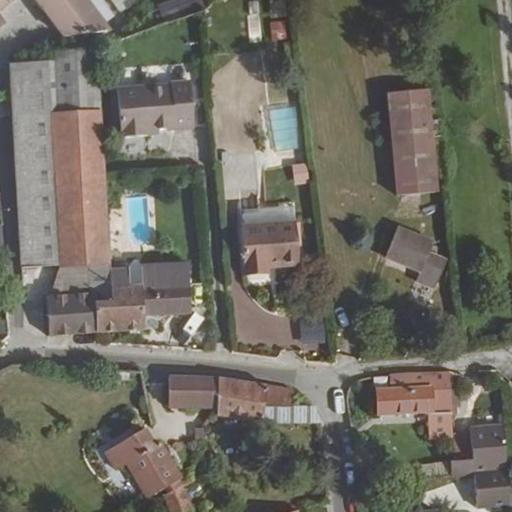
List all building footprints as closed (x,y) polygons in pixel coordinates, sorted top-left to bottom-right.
[(0,17),(0,8),(11,0),(35,0),(63,37),(108,31),(84,0),(0,0),(0,25),(4,22),(0,17)] [(109,0),(116,9),(128,0),(109,0)] [(178,0),(177,0),(158,7),(165,25),(185,18),(178,0)] [(200,0),(178,0),(185,18),(204,11),(200,0)] [(10,65),(22,268),(59,267),(108,264),(104,178),(97,48),(51,52),(52,61),(10,65)] [(116,90),(116,96),(120,132),(120,138),(146,136),(146,131),(192,127),(189,83),(170,84),(170,85),(116,90)] [(427,90),(387,94),(396,196),(437,192),(427,90)] [(116,96),(111,97),(115,133),(120,132),(116,96)] [(240,228),(244,277),(267,275),(266,267),(265,262),(297,259),(295,223),(240,228)] [(397,230),(386,258),(419,271),(420,271),(427,254),(431,243),(397,230)] [(445,262),(427,254),(420,271),(419,271),(415,281),(434,289),(445,262)] [(59,267),(46,298),(95,295),(95,304),(110,303),(109,269),(108,264),(59,267)] [(139,268),(127,269),(128,286),(141,285),(141,287),(188,286),(187,265),(139,266),(139,268)] [(95,304),(97,333),(143,330),(143,315),(189,313),(188,286),(141,287),(141,285),(128,286),(127,269),(109,269),(110,303),(95,304)] [(46,298),(48,336),(97,333),(95,304),(95,295),(46,298)] [(305,355),(328,352),(323,318),(300,321),(305,355)] [(390,391),(376,392),(378,414),(432,411),(433,414),(451,413),(450,406),(448,372),(409,373),(390,375),(390,391)] [(457,372),(448,372),(450,406),(460,406),(457,372)] [(168,407),(217,409),(216,408),(217,379),(168,377),(168,407)] [(320,422),(314,408),(291,408),(294,391),(267,386),(217,379),(216,408),(217,409),(217,416),(261,423),(320,422)] [(450,462),(451,476),(474,474),(506,470),(503,427),(470,430),(473,461),(450,462)] [(143,431),(106,453),(116,470),(126,464),(146,498),(180,478),(159,442),(152,446),(143,431)] [(506,470),(474,474),(478,508),(509,506),(506,470)] [(182,486),(162,497),(167,511),(183,511),(191,508),(182,486)]
